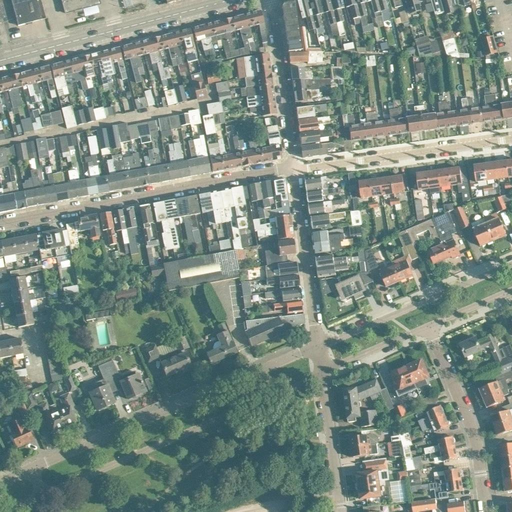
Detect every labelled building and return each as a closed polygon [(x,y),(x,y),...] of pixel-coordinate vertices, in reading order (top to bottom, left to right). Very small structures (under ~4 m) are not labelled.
[(34,0),(10,0),(18,26),(40,20),(34,0)] [(61,0),(65,14),(100,4),(98,0),(61,0)] [(315,30),(307,0),(301,0),(297,1),(302,20),(306,19),(309,31),(315,30)] [(323,14),(318,0),(307,0),(315,30),(317,34),(324,32),(319,15),(323,14)] [(339,35),(330,0),(318,0),(323,14),(326,13),(332,36),(339,35)] [(341,0),(330,0),(339,35),(339,36),(344,35),(341,22),(343,22),(340,9),(344,8),(341,0)] [(359,17),(355,0),(343,0),(346,8),(350,7),(354,25),(361,23),(359,17)] [(367,2),(366,0),(355,0),(359,17),(361,23),(361,27),(367,25),(365,16),(366,15),(363,3),(367,2)] [(382,17),(376,0),(366,0),(367,2),(370,1),(375,19),(382,17)] [(376,0),(382,17),(383,22),(390,20),(384,0),(376,0)] [(401,6),(399,0),(391,0),(394,8),(401,6)] [(416,0),(404,0),(408,14),(419,11),(416,0)] [(429,0),(430,2),(431,7),(433,13),(434,15),(443,13),(439,0),(429,0)] [(441,0),(446,14),(452,13),(449,4),(448,0),(441,0)] [(297,14),(295,2),(284,5),(281,8),(283,17),(297,14)] [(260,11),(251,13),(254,26),(259,25),(260,29),(262,44),(267,44),(265,28),(260,11)] [(408,23),(405,12),(398,13),(401,25),(408,23)] [(254,26),(251,13),(241,16),(249,47),(251,55),(256,54),(254,46),(249,28),(254,26)] [(299,26),(297,14),(283,17),(284,28),(299,26)] [(249,47),(241,16),(231,19),(235,32),(240,30),(245,49),(239,50),(241,56),(251,55),(249,47)] [(235,32),(231,19),(221,21),(229,53),(231,58),(241,56),(239,50),(234,51),(229,33),(235,32)] [(229,53),(221,21),(212,24),(215,37),(216,41),(222,39),(227,60),(231,58),(229,53)] [(215,37),(212,24),(202,26),(211,58),(215,56),(210,38),(215,37)] [(211,58),(202,26),(192,29),(196,42),(202,40),(206,59),(211,58)] [(299,30),(299,26),(284,28),(286,40),(300,38),(299,30)] [(189,30),(189,29),(180,32),(183,45),(185,53),(187,62),(197,59),(190,30),(189,30)] [(321,53),(320,49),(306,49),(304,29),(299,30),(300,38),(302,51),(302,53),(321,53)] [(183,45),(180,32),(170,35),(177,65),(182,63),(178,47),(183,45)] [(177,65),(170,35),(160,37),(164,51),(169,49),(173,66),(177,65)] [(164,51),(160,37),(150,40),(158,71),(159,71),(161,78),(170,76),(167,66),(163,67),(158,52),(164,51)] [(302,51),(300,38),(286,40),(288,53),(302,51)] [(497,55),(493,39),(482,42),(486,58),(497,55)] [(158,71),(150,40),(141,42),(144,56),(149,54),(154,72),(158,71)] [(144,56),(141,42),(131,45),(139,76),(144,75),(139,57),(144,56)] [(459,59),(457,55),(453,42),(442,44),(445,59),(447,59),(459,59)] [(430,54),(428,47),(428,43),(414,47),(417,58),(432,58),(430,54)] [(139,76),(131,45),(121,47),(125,61),(130,60),(136,85),(141,84),(139,76)] [(119,48),(109,51),(112,64),(118,63),(122,81),(127,79),(119,48)] [(109,51),(100,53),(107,84),(109,90),(114,89),(111,75),(115,74),(112,64),(109,51)] [(107,84),(100,53),(90,56),(95,77),(100,75),(103,85),(107,84)] [(302,53),(288,53),(290,64),(307,63),(307,65),(315,65),(314,59),(324,59),(324,58),(339,58),(339,53),(321,53),(302,53)] [(270,65),(268,54),(243,58),(245,69),(270,65)] [(95,77),(90,56),(80,58),(88,90),(93,88),(90,78),(95,77)] [(373,57),(365,58),(366,68),(374,67),(373,57)] [(88,90),(80,58),(70,61),(76,82),(81,81),(84,91),(88,90)] [(76,82),(70,61),(61,63),(69,95),(73,93),(71,83),(76,82)] [(69,95),(61,63),(51,66),(54,79),(57,91),(62,89),(64,96),(69,95)] [(424,63),(415,64),(416,74),(425,73),(424,63)] [(271,75),(270,65),(245,69),(246,79),(257,77),(271,75)] [(48,67),(39,69),(42,83),(47,81),(52,99),(56,98),(48,67)] [(342,80),(341,67),(336,67),(330,67),(331,80),(338,80),(342,80)] [(290,69),(292,80),(312,80),(311,74),(304,74),(303,68),(290,69)] [(42,83),(39,69),(29,72),(37,103),(41,102),(37,84),(42,83)] [(37,103),(29,72),(20,74),(23,87),(28,86),(32,104),(37,103)] [(23,87),(20,74),(9,77),(17,108),(18,108),(20,119),(27,117),(25,106),(22,107),(18,89),(23,87)] [(272,85),(271,75),(257,77),(246,79),(247,89),(272,85)] [(17,108),(9,77),(0,79),(3,93),(9,91),(14,114),(18,113),(17,108)] [(329,80),(320,81),(320,80),(312,80),(292,80),(293,91),(318,90),(318,88),(330,86),(329,80)] [(207,96),(203,83),(193,86),(197,99),(207,96)] [(229,91),(228,83),(216,85),(218,93),(229,91)] [(183,84),(173,87),(177,102),(186,100),(183,84)] [(274,95),(272,85),(247,89),(248,98),(274,95)] [(322,97),(321,94),(321,92),(319,93),(318,90),(293,91),(295,102),(312,102),(311,98),(322,97)] [(154,106),(150,92),(144,93),(145,97),(148,107),(154,106)] [(231,101),(229,92),(218,94),(219,103),(221,102),(231,101)] [(274,95),(248,98),(249,108),(275,105),(274,95)] [(494,95),(489,96),(493,121),(504,119),(502,106),(496,106),(494,95)] [(493,121),(489,96),(484,97),(486,108),(480,109),(482,123),(493,121)] [(148,107),(145,97),(135,100),(137,109),(148,107)] [(470,124),(466,99),(460,100),(462,111),(457,112),(455,112),(457,126),(459,126),(470,124)] [(482,123),(480,109),(478,109),(473,110),(471,99),(466,99),(470,124),(480,123),(482,123)] [(223,113),(221,102),(219,103),(206,105),(208,115),(212,114),(223,113)] [(447,102),(442,103),(446,128),(457,126),(455,112),(449,113),(447,102)] [(446,128),(442,103),(437,103),(439,114),(433,115),(435,129),(446,128)] [(511,118),(511,103),(502,105),(502,106),(504,119),(506,119),(511,118)] [(276,115),(275,105),(249,108),(250,113),(258,112),(258,110),(262,109),(263,117),(276,115)] [(327,111),(326,105),(296,109),(297,120),(315,117),(314,113),(327,111)] [(74,114),(72,107),(62,110),(67,130),(77,127),(74,114)] [(105,110),(107,119),(115,117),(113,108),(105,110)] [(106,120),(104,109),(94,111),(96,122),(106,120)] [(398,109),(393,110),(397,135),(408,133),(406,119),(400,120),(398,109)] [(96,122),(94,111),(93,110),(84,112),(87,125),(96,122)] [(188,112),(188,114),(190,125),(190,126),(200,124),(198,110),(188,112)] [(397,135),(393,110),(388,110),(390,121),(384,122),(386,136),(397,135)] [(87,125),(84,112),(74,114),(77,127),(87,125)] [(386,136),(384,122),(377,123),(375,112),(370,113),(374,138),(384,136),(386,136)] [(374,138),(370,113),(365,113),(367,125),(359,126),(361,140),(374,138)] [(190,125),(188,114),(179,116),(180,127),(190,125)] [(216,134),(214,125),(212,114),(208,115),(202,116),(206,135),(216,134)] [(53,127),(50,115),(40,118),(43,130),(53,127)] [(349,136),(350,140),(350,141),(361,140),(359,126),(354,126),(352,115),(347,116),(348,127),(349,136)] [(435,129),(433,115),(419,117),(421,131),(433,129),(435,129)] [(180,127),(179,116),(167,118),(170,131),(181,128),(180,127)] [(330,124),(329,117),(297,121),(299,132),(318,130),(317,126),(330,124)] [(421,131),(419,117),(406,119),(408,133),(421,131)] [(28,118),(20,120),(21,125),(23,133),(24,133),(32,131),(28,118)] [(43,130),(40,118),(35,119),(38,131),(43,130)] [(64,127),(61,118),(52,120),(54,130),(64,127)] [(170,131),(167,118),(158,120),(160,132),(170,131)] [(147,123),(150,137),(150,139),(158,137),(155,122),(147,123)] [(150,137),(147,123),(137,125),(139,139),(150,137)] [(23,133),(20,124),(14,125),(17,135),(23,133)] [(129,141),(127,127),(126,124),(116,126),(119,143),(129,141)] [(139,139),(137,125),(127,127),(129,141),(139,139)] [(119,143),(116,126),(106,128),(106,130),(110,149),(110,152),(121,150),(119,143)] [(110,149),(106,130),(97,132),(100,151),(110,149)] [(331,137),(330,130),(299,134),(300,145),(319,143),(318,139),(331,137)] [(282,159),(279,132),(267,134),(269,147),(272,161),(282,159)] [(272,161),(269,147),(262,149),(261,145),(263,144),(262,136),(261,136),(261,133),(257,134),(258,142),(262,163),(272,161)] [(75,135),(66,137),(67,146),(76,145),(75,135)] [(242,167),(237,141),(237,136),(233,137),(235,150),(237,149),(238,154),(230,155),(233,169),(242,167)] [(62,154),(69,152),(67,146),(66,137),(59,138),(62,154)] [(53,139),(46,141),(48,152),(55,150),(53,139)] [(94,139),(87,140),(90,156),(97,154),(94,139)] [(210,173),(205,146),(201,146),(199,139),(193,141),(200,175),(210,173)] [(46,140),(38,141),(41,159),(49,158),(48,152),(46,141),(46,140)] [(222,140),(217,141),(218,147),(223,171),(233,169),(230,155),(227,156),(224,152),(222,140)] [(252,165),(250,151),(242,153),(241,148),(244,148),(242,140),(237,141),(242,167),(252,165)] [(343,147),(344,152),(352,151),(350,141),(350,140),(345,141),(301,147),(302,158),(328,155),(327,149),(343,147)] [(200,175),(193,141),(188,142),(191,160),(186,161),(189,177),(200,175)] [(27,155),(37,154),(35,142),(25,143),(27,155)] [(262,163),(258,142),(248,144),(250,151),(252,165),(262,163)] [(28,161),(27,155),(25,143),(15,145),(18,163),(28,161)] [(189,177),(186,161),(183,162),(180,144),(173,146),(179,179),(189,177)] [(169,181),(166,165),(160,166),(157,146),(152,147),(153,151),(159,183),(169,181)] [(179,179),(173,146),(169,147),(172,164),(166,165),(169,181),(179,179)] [(218,147),(208,149),(210,159),(213,173),(223,171),(218,147)] [(0,168),(8,167),(4,148),(0,148),(0,168)] [(159,183),(153,151),(148,152),(150,162),(144,163),(145,169),(149,185),(159,183)] [(149,185),(145,169),(140,170),(137,154),(132,155),(132,157),(138,187),(149,185)] [(128,189),(122,159),(122,155),(112,157),(112,161),(118,191),(128,189)] [(108,193),(105,177),(100,178),(96,156),(91,157),(92,165),(98,195),(108,193)] [(138,187),(132,157),(122,159),(128,189),(138,187)] [(67,201),(64,185),(58,186),(56,174),(58,174),(55,158),(49,159),(52,175),(57,203),(67,201)] [(118,191),(112,161),(107,162),(110,176),(105,177),(108,193),(118,191)] [(509,178),(506,162),(495,164),(498,180),(509,178)] [(498,180),(495,164),(485,165),(487,181),(498,180)] [(98,195),(92,165),(87,165),(90,180),(85,181),(88,197),(98,195)] [(487,181),(485,165),(474,167),(474,168),(468,168),(470,184),(487,181)] [(26,209),(23,193),(17,194),(12,166),(8,167),(11,183),(16,210),(26,209)] [(470,200),(466,169),(460,169),(449,170),(451,186),(457,186),(458,193),(462,193),(463,203),(470,200)] [(47,205),(44,189),(40,189),(37,170),(30,171),(32,180),(37,207),(47,205)] [(88,197),(85,181),(79,182),(77,170),(72,171),(78,199),(88,197)] [(451,186),(449,170),(438,172),(440,188),(451,186)] [(78,199),(72,171),(68,172),(70,184),(64,185),(67,201),(78,199)] [(440,188),(438,172),(427,173),(429,189),(430,194),(441,193),(440,188)] [(356,186),(354,173),(348,174),(350,187),(356,186)] [(429,189),(427,173),(416,175),(418,191),(429,189)] [(43,183),(44,189),(47,205),(57,203),(52,175),(48,176),(49,182),(43,183)] [(328,190),(326,177),(305,180),(307,192),(328,190)] [(402,177),(391,178),(393,194),(404,193),(402,177)] [(393,194),(391,178),(380,180),(383,196),(393,194)] [(37,207),(32,180),(25,182),(24,184),(22,184),(23,193),(26,209),(37,207)] [(283,180),(272,181),(275,200),(280,200),(282,210),(276,210),(277,217),(290,215),(285,181),(283,180)] [(383,196),(380,180),(370,181),(372,197),(383,196)] [(372,197),(370,181),(358,183),(361,199),(372,197)] [(272,197),(270,182),(259,184),(265,219),(272,218),(268,198),(272,197)] [(16,210),(11,183),(7,184),(8,190),(2,191),(6,212),(16,210)] [(265,219),(259,184),(248,186),(251,201),(255,200),(259,220),(265,219)] [(358,198),(356,186),(350,187),(351,199),(358,198)] [(241,188),(230,190),(236,219),(236,221),(238,230),(247,228),(245,219),(245,214),(247,214),(244,200),(248,199),(246,187),(241,188)] [(492,187),(488,187),(489,196),(496,195),(496,191),(493,191),(492,187)] [(339,188),(328,190),(307,192),(308,203),(323,201),(323,196),(340,194),(339,188)] [(230,190),(220,192),(223,210),(226,223),(230,222),(236,221),(236,219),(230,190)] [(220,192),(208,194),(214,225),(220,224),(226,223),(223,210),(220,192)] [(214,225),(208,194),(198,196),(201,214),(206,213),(208,226),(214,225)] [(511,197),(511,195),(502,197),(505,206),(511,202),(511,197)] [(196,197),(185,199),(194,244),(200,243),(194,216),(199,215),(196,197)] [(507,209),(505,206),(502,197),(495,199),(500,212),(507,209)] [(194,244),(185,199),(174,201),(177,219),(182,218),(187,245),(194,244)] [(422,199),(415,200),(418,220),(425,219),(422,199)] [(331,213),(330,206),(343,205),(343,200),(308,205),(310,215),(331,213)] [(177,219),(174,201),(163,203),(169,233),(172,249),(178,248),(173,219),(177,219)] [(163,203),(153,205),(156,223),(160,222),(162,234),(160,234),(164,251),(172,249),(169,233),(163,203)] [(453,204),(443,206),(443,208),(444,215),(454,210),(453,204)] [(149,206),(138,207),(138,208),(143,236),(144,243),(149,242),(151,242),(148,224),(152,223),(149,206)] [(470,226),(462,207),(455,210),(463,229),(470,226)] [(443,208),(433,210),(434,219),(444,215),(443,208)] [(132,209),(123,210),(128,244),(129,250),(129,254),(130,255),(134,254),(137,254),(136,249),(134,236),(137,236),(136,227),(132,209)] [(123,210),(112,212),(115,232),(120,231),(123,245),(124,251),(129,250),(128,244),(123,210)] [(362,226),(360,211),(351,213),(353,227),(361,226),(362,226)] [(109,245),(116,244),(110,213),(100,215),(103,231),(106,231),(109,245)] [(346,219),(345,213),(311,217),(312,223),(311,224),(311,227),(312,228),(313,229),(330,227),(330,221),(346,219)] [(444,215),(434,219),(431,220),(447,258),(452,256),(453,259),(460,256),(452,235),(457,233),(449,213),(444,215)] [(506,236),(499,219),(497,214),(484,219),(486,225),(493,241),(506,236)] [(291,227),(290,215),(277,217),(274,218),(275,223),(260,225),(259,220),(252,221),(254,232),(257,231),(291,227)] [(96,216),(77,219),(78,222),(74,223),(74,224),(65,225),(67,231),(71,256),(77,255),(76,245),(78,245),(75,233),(90,230),(91,238),(99,237),(96,216)] [(493,241),(486,225),(484,219),(471,224),(481,247),(493,241)] [(446,259),(447,258),(431,220),(406,231),(412,245),(414,247),(420,245),(416,236),(429,231),(431,235),(430,237),(432,242),(434,242),(437,249),(428,252),(433,264),(440,261),(442,262),(445,260),(446,259)] [(362,235),(361,226),(353,227),(349,227),(350,237),(362,235)] [(293,238),(291,227),(257,231),(258,237),(276,235),(277,240),(293,238)] [(72,261),(71,256),(67,231),(58,233),(58,231),(51,232),(56,259),(57,264),(72,261)] [(412,245),(406,231),(396,235),(402,249),(412,245)] [(56,259),(51,232),(45,234),(45,236),(36,237),(39,251),(41,262),(43,261),(43,260),(55,258),(55,259),(56,259)] [(344,234),(339,234),(328,236),(327,232),(312,234),(314,244),(344,240),(344,234)] [(246,235),(239,236),(240,240),(242,247),(242,248),(249,247),(246,235)] [(39,251),(36,237),(36,236),(24,238),(27,257),(32,256),(32,255),(32,252),(39,251)] [(27,257),(24,238),(12,240),(15,255),(15,259),(27,257)] [(342,251),(341,246),(352,244),(351,239),(344,240),(314,244),(315,254),(331,252),(342,251)] [(15,255),(12,240),(0,242),(3,258),(15,255)] [(231,249),(229,240),(218,242),(220,252),(231,249)] [(242,247),(240,240),(232,241),(234,249),(242,247)] [(293,240),(278,242),(279,250),(264,252),(266,267),(287,264),(286,255),(295,254),(293,240)] [(149,242),(144,243),(149,266),(153,265),(151,249),(152,249),(151,242),(149,242)] [(220,252),(218,242),(213,243),(214,245),(208,246),(210,254),(220,252)] [(413,269),(411,263),(418,260),(412,246),(405,249),(408,256),(404,258),(404,260),(392,265),(399,281),(409,277),(409,278),(413,277),(412,276),(413,276),(411,270),(413,269)] [(240,278),(239,270),(237,250),(163,264),(168,292),(240,278)] [(370,250),(365,252),(366,262),(368,273),(378,268),(370,250)] [(366,262),(365,252),(365,251),(357,252),(359,262),(366,262)] [(315,258),(317,268),(347,264),(352,263),(351,257),(333,259),(333,255),(315,258)] [(366,262),(359,262),(361,274),(368,273),(366,262)] [(287,264),(266,267),(265,267),(266,278),(298,274),(296,263),(287,264)] [(162,264),(150,267),(152,275),(157,274),(157,276),(164,274),(162,264)] [(347,265),(347,264),(317,268),(318,278),(335,276),(335,271),(348,270),(348,268),(350,267),(350,264),(347,265)] [(399,281),(392,265),(379,271),(386,287),(399,281)] [(360,287),(373,282),(369,273),(368,273),(347,276),(346,275),(339,278),(342,283),(336,286),(338,289),(335,291),(338,297),(341,296),(342,301),(354,296),(355,300),(364,297),(360,287)] [(298,276),(266,280),(266,285),(280,284),(281,289),(299,286),(298,276)] [(27,290),(24,277),(9,280),(11,293),(27,290)] [(250,295),(248,283),(241,284),(243,296),(250,295)] [(300,289),(265,293),(266,299),(283,297),(283,302),(301,300),(300,289)] [(28,296),(27,290),(11,293),(14,305),(35,300),(34,294),(28,296)] [(135,290),(116,294),(117,300),(137,297),(135,290)] [(252,308),(250,295),(243,296),(244,308),(252,308)] [(37,312),(35,300),(14,305),(16,316),(31,313),(37,312)] [(302,302),(269,306),(269,312),(287,310),(287,314),(303,312),(302,302)] [(511,317),(509,310),(501,313),(505,324),(511,321),(511,317)] [(258,311),(252,313),(254,319),(261,317),(258,311)] [(34,326),(31,313),(16,316),(18,329),(34,326)] [(251,347),(304,324),(303,314),(245,322),(247,330),(244,331),(251,347)] [(54,328),(53,322),(47,323),(41,324),(42,330),(54,328)] [(216,335),(219,340),(217,341),(216,342),(215,343),(215,344),(214,345),(214,346),(214,347),(214,348),(214,349),(214,350),(215,350),(206,354),(210,362),(209,362),(210,364),(211,364),(212,366),(220,362),(219,360),(236,353),(232,343),(223,324),(218,326),(222,333),(216,335)] [(55,334),(54,328),(42,330),(43,336),(55,334)] [(472,373),(474,378),(477,385),(499,376),(510,371),(511,370),(511,349),(510,346),(499,350),(492,335),(485,338),(487,341),(478,345),(476,338),(460,345),(466,358),(481,351),(490,347),(496,363),(472,373)] [(159,358),(167,376),(182,370),(183,372),(191,369),(183,350),(190,347),(186,337),(175,341),(178,350),(161,357),(156,345),(144,350),(149,362),(159,358)] [(20,340),(9,342),(12,357),(23,355),(20,340)] [(12,357),(9,342),(0,343),(0,358),(0,359),(12,357)] [(113,361),(106,364),(113,381),(119,378),(128,399),(145,392),(137,371),(120,378),(113,361)] [(421,361),(408,367),(415,384),(428,378),(424,368),(425,367),(423,364),(422,363),(421,361)] [(62,369),(61,363),(49,365),(50,371),(62,369)] [(106,407),(114,404),(106,384),(113,381),(106,364),(99,367),(104,379),(83,388),(86,396),(90,394),(97,411),(98,410),(99,411),(106,408),(106,407)] [(415,384),(408,367),(407,367),(405,367),(401,369),(401,370),(392,374),(397,384),(393,386),(396,392),(415,384)] [(63,375),(62,369),(50,371),(51,377),(63,375)] [(26,370),(15,372),(17,378),(27,376),(26,370)] [(484,399),(507,389),(504,381),(511,377),(511,374),(510,371),(499,376),(501,381),(479,390),(484,399)] [(64,378),(70,392),(76,389),(70,375),(64,378)] [(27,376),(17,378),(19,384),(29,381),(27,376)] [(29,381),(19,384),(21,390),(31,387),(29,381)] [(357,389),(343,390),(347,419),(348,419),(348,423),(356,422),(356,418),(360,418),(361,428),(378,425),(376,410),(360,413),(359,401),(363,400),(363,399),(370,396),(372,399),(382,395),(380,391),(381,391),(377,381),(357,389)] [(31,387),(21,390),(23,396),(31,393),(33,392),(31,387)] [(381,391),(380,391),(382,395),(389,411),(394,408),(386,389),(381,391)] [(509,394),(507,389),(484,399),(483,401),(484,403),(485,404),(487,408),(506,401),(504,396),(509,394)] [(65,408),(57,411),(64,427),(76,422),(71,412),(77,409),(70,392),(60,397),(65,408)] [(36,405),(31,393),(23,397),(28,409),(36,405)] [(435,403),(439,402),(436,395),(422,401),(425,407),(435,403)] [(47,402),(37,407),(44,424),(48,423),(52,432),(64,427),(57,411),(54,405),(49,407),(47,402)] [(437,408),(435,403),(425,407),(429,417),(418,421),(420,427),(445,416),(443,412),(444,411),(443,408),(441,408),(441,406),(437,408)] [(511,404),(510,405),(501,408),(503,413),(491,417),(492,421),(491,423),(492,425),(494,426),(511,420),(511,404)] [(401,405),(394,408),(399,418),(405,415),(401,405)] [(447,421),(445,416),(420,427),(422,432),(433,428),(435,433),(449,427),(449,426),(449,424),(448,422),(447,421)] [(33,441),(26,425),(24,426),(21,419),(8,424),(12,432),(10,433),(16,448),(33,441)] [(511,420),(494,426),(494,427),(493,428),(494,431),(496,431),(497,436),(511,430),(511,420)] [(412,444),(408,431),(399,434),(399,436),(401,442),(403,447),(409,445),(412,444)] [(379,445),(378,438),(374,435),(350,438),(350,442),(349,442),(350,448),(377,445),(379,445)] [(424,449),(426,455),(430,454),(455,448),(454,444),(455,442),(454,439),(453,438),(453,437),(438,441),(439,446),(424,449)] [(405,457),(403,447),(401,442),(391,443),(393,458),(405,457)] [(511,444),(499,446),(500,451),(499,453),(499,455),(501,456),(501,458),(511,456),(511,444)] [(378,455),(377,445),(350,448),(351,454),(352,454),(353,458),(378,455)] [(412,458),(409,445),(403,447),(405,457),(405,459),(412,458)] [(456,453),(455,448),(430,454),(431,460),(442,457),(443,462),(458,459),(458,458),(458,456),(458,454),(456,453)] [(511,456),(501,458),(502,469),(511,468),(511,456)] [(414,470),(412,458),(405,459),(407,471),(414,470)] [(389,480),(389,476),(386,459),(370,461),(371,472),(357,474),(359,483),(356,485),(357,490),(359,491),(361,500),(381,497),(379,481),(389,480)] [(511,468),(502,469),(504,481),(511,479),(511,468)] [(421,486),(420,476),(419,469),(414,470),(407,471),(408,476),(409,487),(421,486)] [(460,469),(445,471),(445,476),(435,478),(435,484),(461,480),(461,475),(462,474),(461,471),(460,471),(460,469)] [(511,479),(504,481),(503,483),(504,486),(505,486),(506,492),(511,491),(511,479)] [(409,501),(407,480),(390,483),(392,503),(409,501)] [(462,485),(461,480),(435,484),(430,485),(430,490),(434,490),(436,500),(449,498),(448,493),(463,491),(463,490),(464,488),(463,486),(462,485)] [(436,500),(412,503),(413,511),(419,511),(437,510),(436,500)] [(455,503),(455,501),(439,504),(440,507),(441,506),(442,510),(448,510),(448,511),(465,511),(464,502),(455,503)]
